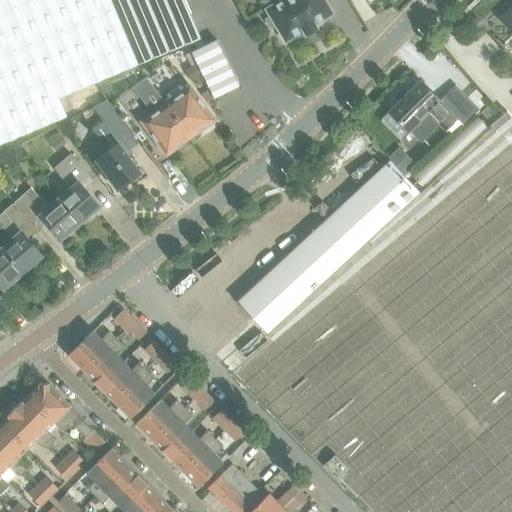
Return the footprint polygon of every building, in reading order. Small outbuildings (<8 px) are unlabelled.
[(0,0),(0,143),(68,114),(61,96),(202,36),(186,0),(0,0)] [(269,18),(265,21),(270,30),(275,27),(285,43),(302,32),(305,36),(316,30),(313,26),(331,15),(322,0),(280,0),(281,1),(265,11),(269,18)] [(511,10),(501,21),(511,32),(511,10)] [(211,42),(190,53),(214,99),(239,87),(216,40),(211,42)] [(152,114),(141,122),(166,155),(170,152),(173,153),(178,149),(179,145),(189,137),(162,101),(145,79),(133,88),(152,114)] [(103,94),(112,90),(108,80),(98,85),(103,94)] [(388,112),(415,138),(416,140),(422,139),(437,124),(445,131),(457,120),(439,102),(440,101),(419,81),(388,112)] [(168,98),(162,101),(189,137),(199,130),(203,131),(209,126),(210,122),(213,120),(186,84),(181,87),(180,85),(166,95),(168,98)] [(209,89),(201,93),(205,102),(213,98),(209,89)] [(111,126),(118,120),(107,105),(95,112),(102,122),(91,130),(107,152),(95,162),(117,191),(139,175),(127,158),(132,154),(111,126)] [(485,105),(478,111),(487,122),(495,115),(485,105)] [(56,132),(47,140),(56,151),(65,143),(56,132)] [(399,147),(388,158),(403,174),(414,164),(399,147)] [(69,190),(58,199),(79,224),(98,207),(84,190),(93,182),(70,155),(53,169),(69,190)] [(47,208),(30,189),(12,204),(36,231),(45,223),(60,240),(79,224),(58,199),(47,208)] [(330,208),(322,201),(314,209),(322,216),(330,208)] [(0,215),(0,227),(10,239),(0,247),(0,248),(22,273),(41,256),(27,239),(36,231),(12,204),(0,215)] [(0,287),(2,290),(22,273),(0,248),(0,287)] [(119,306),(110,315),(125,330),(134,321),(119,306)] [(136,342),(146,333),(134,321),(125,330),(136,342)] [(92,332),(69,355),(84,370),(116,339),(108,332),(100,340),(92,332)] [(115,355),(124,347),(116,339),(84,370),(100,386),(123,363),(115,355)] [(153,341),(144,350),(155,362),(164,353),(153,341)] [(167,373),(176,364),(164,353),(155,362),(167,373)] [(139,363),(131,371),(123,363),(100,386),(115,401),(146,370),(139,363)] [(146,386),(154,378),(146,370),(115,401),(131,417),(154,394),(146,386)] [(190,379),(181,389),(192,400),(202,391),(190,379)] [(47,385),(37,385),(27,395),(52,421),(61,430),(66,425),(70,428),(73,425),(85,437),(82,440),(94,453),(104,443),(47,385)] [(204,412),(213,403),(202,391),(192,400),(204,412)] [(45,429),(52,421),(27,395),(13,408),(49,445),(53,441),(50,438),(52,436),(45,429)] [(160,400),(137,423),(152,439),(184,408),(176,400),(168,408),(160,400)] [(44,445),(46,448),(49,445),(13,408),(0,422),(26,448),(34,440),(41,447),(44,445)] [(182,424),(191,415),(184,408),(152,439),(167,455),(190,432),(182,424)] [(221,411),(212,420),(222,431),(232,422),(221,411)] [(25,463),(18,456),(26,448),(0,422),(0,421),(0,448),(23,471),(27,468),(24,465),(25,463)] [(234,443),(244,434),(232,422),(222,431),(234,443)] [(206,432),(198,440),(190,432),(167,455),(182,470),(214,439),(206,432)] [(213,455),(221,447),(214,439),(182,470),(198,486),(221,463),(213,455)] [(16,472),(20,475),(23,471),(0,448),(0,474),(7,482),(16,472)] [(84,463),(71,450),(62,458),(75,471),(84,463)] [(93,482),(86,488),(94,496),(126,465),(110,450),(86,474),(93,482)] [(53,467),(66,481),(75,471),(62,458),(53,467)] [(102,504),(110,495),(118,504),(141,481),(126,465),(94,496),(102,504)] [(208,488),(231,511),(250,511),(264,497),(232,465),(208,488)] [(0,474),(0,494),(10,485),(7,482),(0,474)] [(58,489),(44,476),(36,484),(49,498),(58,489)] [(125,511),(124,511),(140,511),(156,496),(141,481),(118,504),(125,511)] [(26,494),(40,507),(49,498),(36,484),(26,494)] [(268,493),(264,497),(250,511),(279,511),(300,492),(293,484),(275,501),(268,493)] [(292,511),(306,498),(300,492),(279,511),(292,511)] [(57,502),(66,511),(76,511),(79,509),(65,495),(57,502)] [(171,511),(172,511),(156,496),(140,511),(171,511)] [(26,511),(17,502),(9,510),(10,511),(26,511)]
